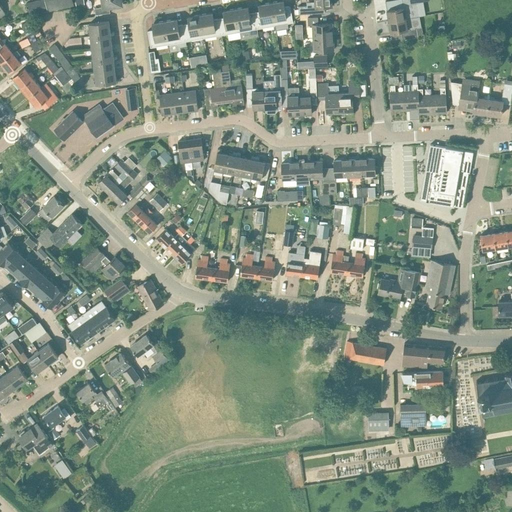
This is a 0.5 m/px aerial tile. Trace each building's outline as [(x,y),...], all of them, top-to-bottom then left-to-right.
[(30,14),(56,8),(74,5),(72,0),(36,0),(27,2),(30,14)] [(120,0),(102,0),(103,6),(94,8),(96,15),(110,12),(109,6),(121,4),(120,0)] [(283,7),(282,0),(271,2),(275,25),(276,25),(276,31),(289,29),(288,23),(293,22),(290,5),(283,7)] [(331,0),(314,0),(315,1),(306,2),(306,5),(298,6),(298,9),(294,9),(294,14),(312,13),(312,7),(332,6),(331,0)] [(395,0),(397,8),(387,10),(389,21),(406,18),(419,16),(417,3),(420,2),(419,2),(428,0),(395,0)] [(275,25),(271,2),(260,4),(261,11),(254,12),(257,28),(275,25)] [(257,28),(254,12),(247,13),(246,6),(236,8),(240,32),(239,32),(240,39),(258,36),(257,28)] [(219,18),(222,35),(239,32),(240,32),(236,8),(225,10),(226,17),(219,18)] [(200,14),(204,38),(222,35),(219,18),(212,19),(211,13),(200,14)] [(204,38),(200,14),(189,16),(191,23),(184,24),(186,41),(204,38)] [(421,26),(419,16),(406,18),(389,21),(391,32),(401,30),(403,39),(423,36),(421,26)] [(313,37),(333,36),(332,23),(318,24),(318,17),(308,17),(308,25),(312,25),(313,37)] [(165,21),(169,44),(186,41),(184,24),(177,25),(175,19),(165,21)] [(90,36),(110,33),(109,21),(89,23),(90,36)] [(169,44),(165,21),(154,22),(155,29),(148,30),(151,47),(169,44)] [(25,33),(32,30),(27,22),(21,25),(25,33)] [(0,47),(10,39),(2,30),(0,31),(0,47)] [(30,43),(36,40),(32,30),(25,33),(30,43)] [(92,48),(111,45),(110,33),(90,36),(92,48)] [(333,36),(313,37),(314,51),(333,49),(333,36)] [(0,47),(0,60),(1,62),(13,52),(5,43),(10,39),(0,47)] [(36,40),(30,43),(34,52),(41,49),(36,40)] [(111,45),(92,48),(93,60),(113,57),(111,45)] [(9,72),(21,62),(16,57),(20,54),(17,49),(13,52),(1,62),(9,72)] [(47,66),(53,61),(47,54),(46,54),(45,52),(39,56),(36,58),(39,61),(41,58),(47,66)] [(297,60),(298,67),(327,66),(327,54),(313,54),(313,60),(297,60)] [(113,57),(93,60),(94,72),(114,69),(113,57)] [(55,75),(63,69),(61,66),(58,68),(53,61),(47,66),(55,75)] [(220,71),(225,102),(232,101),(233,105),(244,104),(241,84),(231,85),(228,64),(222,65),(222,71),(220,71)] [(21,87),(33,77),(25,67),(13,77),(21,87)] [(73,80),(71,78),(71,79),(63,69),(55,75),(63,85),(61,86),(66,92),(75,85),(72,81),(73,80)] [(114,69),(94,72),(96,84),(110,82),(110,83),(116,82),(114,69)] [(225,102),(220,71),(212,72),(214,87),(204,88),(207,109),(218,107),(217,103),(225,102)] [(281,74),(281,89),(288,88),(288,104),(289,115),(296,115),(300,115),(299,95),(299,86),(288,87),(287,74),(285,72),(281,72),(281,74)] [(252,75),(246,75),(246,77),(247,89),(248,89),(249,97),(253,97),(253,110),(265,109),(264,90),(253,90),(252,76),(252,75)] [(33,77),(21,87),(29,97),(46,82),(40,87),(33,77)] [(396,77),(389,77),(389,85),(390,85),(395,85),(397,85),(396,77)] [(463,77),(459,104),(473,107),(473,111),(487,113),(489,98),(477,96),(480,80),(463,77)] [(432,95),(432,112),(446,112),(446,94),(445,94),(445,79),(439,79),(440,94),(432,95)] [(489,98),(487,113),(501,116),(503,103),(511,104),(511,95),(511,80),(505,79),(502,100),(489,98)] [(274,80),(263,80),(264,90),(265,109),(266,109),(266,111),(267,112),(275,112),(276,110),(276,109),(276,105),(282,104),(281,90),(276,91),(275,89),(275,84),(275,80),(274,80)] [(45,108),(58,97),(46,82),(29,97),(37,106),(41,103),(45,108)] [(339,113),(338,92),(329,93),(328,82),(317,83),(318,99),(326,99),(326,113),(339,113)] [(339,113),(353,112),(352,97),(359,97),(358,82),(348,82),(348,92),(338,92),(339,113)] [(419,113),(418,83),(412,84),(413,91),(404,91),(405,108),(418,108),(418,113),(419,113)] [(432,112),(432,95),(423,95),(422,83),(418,83),(419,113),(432,112)] [(405,108),(404,91),(395,92),(395,85),(390,85),(391,109),(405,108)] [(196,90),(183,92),(186,111),(198,110),(196,90)] [(183,92),(171,93),(174,113),(186,111),(183,92)] [(174,113),(171,93),(159,95),(162,114),(174,113)] [(311,94),(299,95),(300,115),(311,114),(311,94)] [(123,117),(112,103),(103,110),(99,104),(83,115),(98,136),(123,117)] [(65,139),(83,122),(72,111),(54,128),(65,139)] [(201,138),(190,139),(192,161),(204,160),(201,138)] [(192,161),(190,139),(178,141),(181,163),(192,161)] [(426,153),(437,154),(429,201),(462,207),(468,172),(470,172),(473,151),(463,150),(463,149),(445,146),(445,147),(428,144),(426,153)] [(217,152),(214,168),(208,167),(205,182),(204,186),(217,198),(220,185),(221,183),(211,181),(213,169),(223,171),(227,154),(221,152),(221,149),(218,148),(217,152)] [(163,166),(171,157),(164,150),(156,158),(163,166)] [(227,154),(223,171),(233,173),(237,152),(233,151),(232,155),(227,154)] [(237,152),(233,173),(242,174),(246,157),(240,156),(241,153),(237,152)] [(246,157),(242,174),(251,176),(256,156),(252,155),(251,159),(246,157)] [(132,169),(136,164),(129,156),(124,161),(122,159),(115,166),(121,173),(118,175),(112,169),(106,174),(98,182),(109,193),(117,185),(118,183),(132,169)] [(256,156),(251,176),(261,178),(265,161),(259,160),(260,157),(256,156)] [(374,158),(361,159),(362,175),(375,175),(374,158)] [(348,159),(334,160),(334,167),(335,177),(348,176),(348,159)] [(361,159),(348,159),(348,176),(362,175),(361,159)] [(310,161),(296,162),(297,178),(310,178),(310,161)] [(323,161),(310,161),(310,178),(323,177),(324,177),(324,167),(323,161)] [(296,162),(282,162),(283,179),(297,178),(296,162)] [(132,169),(125,177),(130,181),(138,174),(132,169)] [(134,197),(152,178),(147,174),(129,192),(134,197)] [(117,185),(109,193),(120,203),(127,195),(122,189),(130,181),(125,177),(118,183),(117,185)] [(152,178),(134,197),(135,196),(140,201),(149,191),(155,185),(150,180),(152,179),(152,178)] [(283,179),(276,179),(277,190),(277,200),(298,199),(298,190),(285,191),(285,190),(284,190),(283,179)] [(229,187),(220,185),(217,198),(221,202),(226,203),(229,192),(230,188),(229,187)] [(230,185),(229,187),(230,188),(229,192),(238,194),(239,187),(230,185)] [(368,187),(362,187),(363,196),(369,196),(369,197),(375,197),(374,186),(368,187)] [(239,187),(238,194),(247,196),(249,189),(239,187)] [(353,196),(354,204),(363,204),(363,196),(362,187),(356,187),(357,196),(353,196)] [(28,188),(18,198),(28,209),(39,199),(28,188)] [(155,205),(162,197),(157,192),(150,200),(155,205)] [(55,195),(43,207),(38,212),(39,213),(36,215),(41,220),(44,217),(48,221),(64,205),(55,195)] [(162,197),(155,205),(159,210),(167,202),(162,197)] [(139,221),(150,210),(148,207),(144,211),(136,203),(128,211),(139,221)] [(335,204),(332,223),(341,225),(341,223),(344,223),(344,225),(351,226),(353,205),(346,205),(335,204)] [(263,209),(257,208),(255,220),(262,221),(263,209)] [(30,210),(21,219),(26,224),(36,215),(30,210)] [(150,210),(139,221),(149,232),(157,224),(149,216),(153,212),(150,210)] [(60,246),(82,223),(72,213),(53,233),(48,228),(38,238),(46,247),(53,240),(60,246)] [(423,228),(423,218),(412,217),(411,227),(423,228)] [(329,239),(330,226),(319,225),(318,237),(329,239)] [(183,227),(179,232),(175,236),(165,247),(173,255),(187,240),(182,235),(186,231),(183,227)] [(165,247),(175,236),(166,228),(156,238),(165,247)] [(285,229),(283,244),(292,245),(294,230),(285,229)] [(506,231),(493,232),(496,248),(508,246),(506,231)] [(496,248),(493,232),(481,234),(483,250),(496,248)] [(413,234),(412,247),(432,248),(433,236),(413,234)] [(352,236),(350,248),(363,249),(364,238),(352,236)] [(187,240),(173,255),(181,263),(191,253),(183,245),(187,240)] [(0,260),(3,263),(16,249),(8,241),(0,249),(0,260)] [(110,260),(104,254),(96,245),(81,261),(86,267),(92,273),(104,262),(106,264),(102,269),(112,279),(117,273),(121,277),(125,274),(121,270),(125,266),(115,256),(110,260)] [(39,256),(44,251),(40,247),(35,252),(39,256)] [(12,270),(24,257),(16,250),(17,249),(16,249),(3,263),(4,264),(5,263),(12,270)] [(303,264),(301,275),(318,277),(321,252),(311,250),(309,265),(303,264)] [(347,273),(348,262),(342,261),(343,251),(337,250),(336,254),(333,253),(330,271),(347,273)] [(44,251),(39,256),(43,260),(48,255),(44,251)] [(288,251),(285,273),(301,275),(303,264),(304,254),(288,251)] [(348,262),(347,273),(363,276),(365,258),(362,257),(362,253),(355,252),(354,263),(348,262)] [(256,277),(258,266),(252,265),(253,254),(246,254),(246,257),(243,257),(240,275),(256,277)] [(211,279),(213,267),(207,266),(208,256),(201,255),(201,259),(198,259),(195,277),(211,279)] [(264,266),(258,266),(256,277),(273,279),(275,262),(272,261),(272,257),(265,256),(264,266)] [(20,277),(32,264),(24,257),(12,270),(20,277)] [(219,268),(213,267),(211,279),(227,281),(230,263),(227,263),(228,259),(221,258),(219,268)] [(449,293),(454,271),(450,271),(452,263),(431,259),(424,291),(429,292),(426,304),(441,307),(445,292),(449,293)] [(499,267),(511,265),(510,259),(498,262),(499,267)] [(54,271),(59,266),(56,262),(51,267),(54,271)] [(29,284),(40,271),(32,264),(20,277),(21,278),(20,278),(27,285),(28,284),(29,284)] [(59,266),(54,271),(58,275),(63,270),(59,266)] [(416,290),(420,271),(400,267),(400,269),(399,276),(398,276),(397,280),(390,278),(390,279),(381,278),(380,283),(378,282),(377,287),(379,287),(377,294),(388,296),(388,294),(391,295),(400,297),(401,292),(406,293),(405,295),(406,295),(415,297),(416,290)] [(37,291),(48,279),(40,271),(29,284),(37,291)] [(70,285),(73,282),(66,274),(63,277),(70,285)] [(130,290),(121,278),(105,290),(114,302),(130,290)] [(44,300),(57,285),(56,284),(56,285),(48,279),(37,291),(44,298),(43,299),(44,300)] [(150,279),(138,286),(151,310),(163,303),(150,279)] [(53,307),(66,292),(57,285),(44,300),(53,307)] [(13,305),(3,290),(0,292),(0,309),(3,313),(13,305)] [(511,292),(511,300),(498,301),(499,315),(511,314),(511,292)] [(106,306),(102,300),(90,308),(104,327),(115,319),(106,306)] [(71,314),(75,310),(72,305),(67,309),(71,314)] [(92,335),(93,335),(104,327),(90,308),(79,316),(92,335)] [(81,343),(92,335),(79,316),(68,324),(72,330),(72,331),(81,343)] [(23,333),(37,323),(32,317),(18,327),(23,333)] [(32,342),(46,331),(40,322),(25,332),(32,342)] [(143,351),(150,346),(154,352),(151,354),(157,361),(148,368),(152,373),(169,360),(156,342),(154,344),(146,333),(130,345),(138,355),(140,356),(141,356),(144,354),(145,353),(143,351)] [(48,364),(38,350),(28,357),(23,350),(24,350),(21,345),(26,341),(23,337),(18,341),(16,338),(9,343),(23,363),(28,359),(37,371),(48,364)] [(383,364),(387,348),(347,340),(344,356),(349,357),(349,358),(383,364)] [(445,346),(404,342),(402,366),(427,368),(427,361),(444,363),(445,346)] [(38,350),(48,364),(58,356),(49,343),(38,350)] [(143,381),(131,365),(121,352),(105,364),(114,377),(122,371),(122,372),(130,383),(131,383),(134,387),(143,381)] [(7,372),(17,386),(27,378),(18,365),(7,372)] [(416,372),(416,370),(412,370),(402,372),(405,380),(412,381),(412,377),(416,377),(417,386),(432,386),(444,386),(443,371),(416,372)] [(17,386),(7,372),(0,377),(0,383),(7,393),(17,386)] [(505,377),(476,382),(478,392),(482,415),(511,410),(511,372),(505,374),(505,377)] [(97,394),(95,391),(89,382),(77,391),(86,404),(94,398),(96,400),(97,400),(97,401),(106,414),(110,411),(104,403),(109,400),(102,390),(97,394)] [(117,392),(109,397),(116,406),(123,402),(117,392)] [(426,403),(400,403),(401,426),(426,425),(426,403)] [(64,407),(61,409),(58,405),(44,415),(52,426),(65,416),(67,419),(71,416),(64,407)] [(389,411),(367,412),(368,430),(389,430),(389,411)] [(52,445),(37,424),(31,428),(31,427),(19,436),(27,448),(32,444),(39,454),(49,446),(50,447),(52,445)] [(83,424),(76,429),(83,440),(84,439),(90,448),(97,443),(83,424)] [(54,427),(50,430),(55,437),(59,434),(54,427)] [(50,455),(60,472),(69,466),(60,450),(50,455)] [(511,454),(493,458),(495,468),(511,464),(511,454)] [(511,482),(501,485),(506,506),(511,504),(511,482)]
